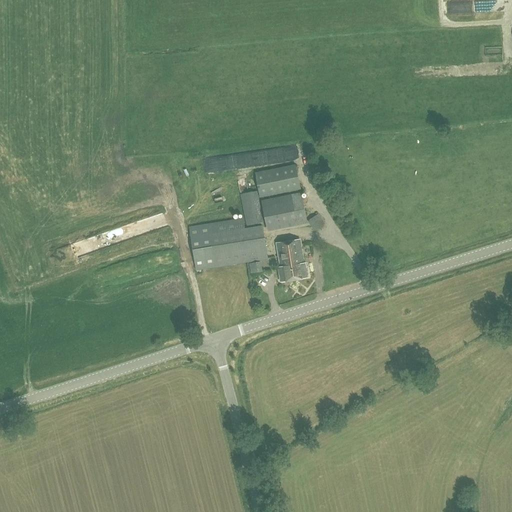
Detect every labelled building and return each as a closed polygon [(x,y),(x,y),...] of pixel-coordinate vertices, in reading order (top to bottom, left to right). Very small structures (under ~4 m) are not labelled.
[(261,197),(301,189),(296,165),(256,173),(261,197)] [(247,226),(265,222),(258,191),(241,194),(247,226)] [(268,232),(309,224),(302,193),(261,201),(268,232)] [(308,220),(314,230),(325,223),(319,214),(308,220)] [(197,270),(215,267),(268,258),(263,226),(245,228),(244,218),(190,227),(197,270)] [(281,281),(309,277),(306,262),(304,263),(300,239),(277,243),(281,267),(279,267),(281,281)] [(59,251),(52,253),(55,262),(61,261),(59,251)] [(128,262),(129,275),(142,274),(141,261),(128,262)]
